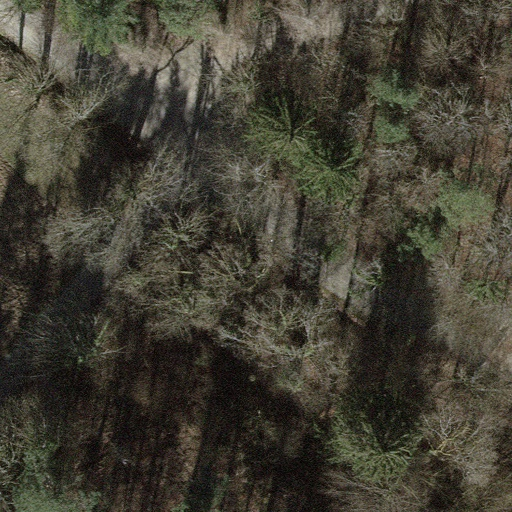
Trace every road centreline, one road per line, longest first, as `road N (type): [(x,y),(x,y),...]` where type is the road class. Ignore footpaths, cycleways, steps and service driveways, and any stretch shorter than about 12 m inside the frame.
road 1 (track): [(211,166),(511,345)]
road 2 (track): [(211,166),(302,116),(511,45)]
road 3 (track): [(211,166),(119,249),(0,381)]
road 4 (track): [(3,0),(211,166)]
